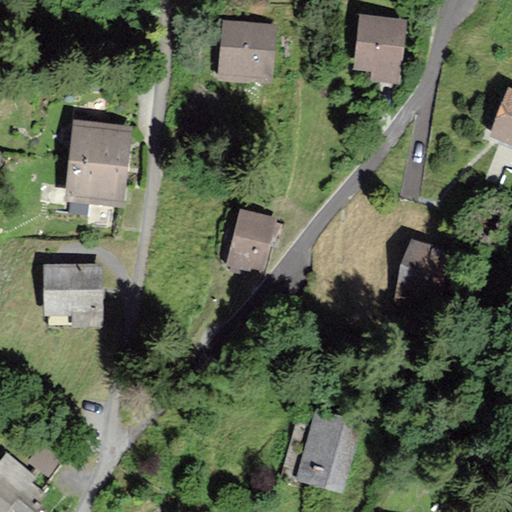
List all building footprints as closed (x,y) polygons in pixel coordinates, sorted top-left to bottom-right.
[(405,22),(362,18),(357,66),(375,68),(373,80),(398,82),(405,22)] [(273,26),(227,22),(223,76),(269,79),(273,26)] [(511,91),(493,135),(511,142),(511,91)] [(128,130),(78,125),(71,197),(121,201),(128,130)] [(274,219),(241,211),(229,263),(261,271),(274,219)] [(452,255),(412,244),(397,297),(437,308),(452,255)] [(100,268),(47,268),(47,310),(74,310),(74,323),(99,324),(100,268)] [(359,423),(318,412),(300,478),(341,489),(359,423)] [(48,436),(29,462),(48,476),(67,451),(48,436)] [(7,456),(0,465),(0,511),(6,511),(12,505),(21,511),(36,511),(48,497),(30,484),(35,477),(7,456)]
